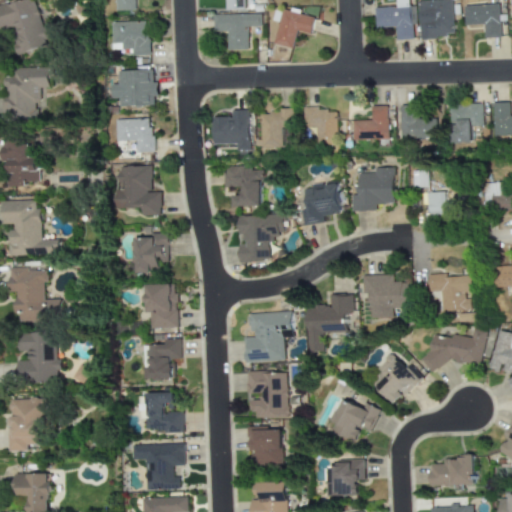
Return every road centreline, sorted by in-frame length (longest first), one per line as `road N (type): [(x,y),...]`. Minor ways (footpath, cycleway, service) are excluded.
road 1 (residential): [(179,0),(190,189),(211,299),(215,511)]
road 2 (residential): [(182,81),(511,70)]
road 3 (residential): [(211,299),(292,281),(347,248),(511,236)]
road 4 (residential): [(399,511),(403,439),(411,429),(471,411)]
